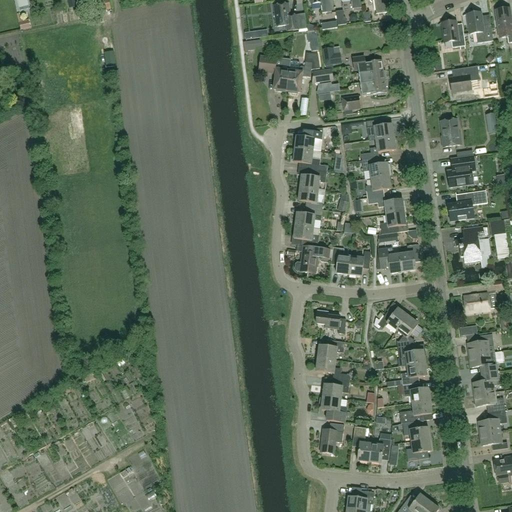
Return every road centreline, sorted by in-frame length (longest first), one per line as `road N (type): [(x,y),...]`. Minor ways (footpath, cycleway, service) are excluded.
road 1 (residential): [(300,290),(278,273),(280,132),(421,106)]
road 2 (residential): [(333,478),(311,471),(301,457),(293,347),(300,290)]
road 3 (residential): [(442,288),(421,106)]
road 4 (residential): [(467,467),(442,288)]
road 5 (unknown): [(19,511),(163,428)]
road 6 (residential): [(300,290),(374,295),(442,288)]
road 7 (unclassified): [(333,478),(402,481),(467,467)]
